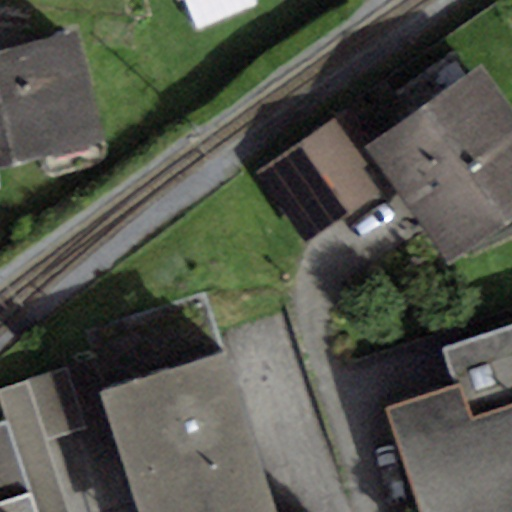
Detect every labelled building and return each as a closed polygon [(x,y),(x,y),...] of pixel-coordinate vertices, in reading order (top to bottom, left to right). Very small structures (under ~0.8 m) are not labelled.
[(66,44),(0,57),(0,157),(85,140),(66,44)] [(357,113),(264,180),(308,240),(374,192),(436,278),(511,223),(511,127),(469,69),(375,137),(357,113)] [(444,394),(370,413),(396,511),(511,511),(511,335),(434,356),(444,394)] [(250,511),(204,364),(86,400),(120,511),(250,511)] [(0,511),(39,511),(14,431),(0,435),(0,511)]
